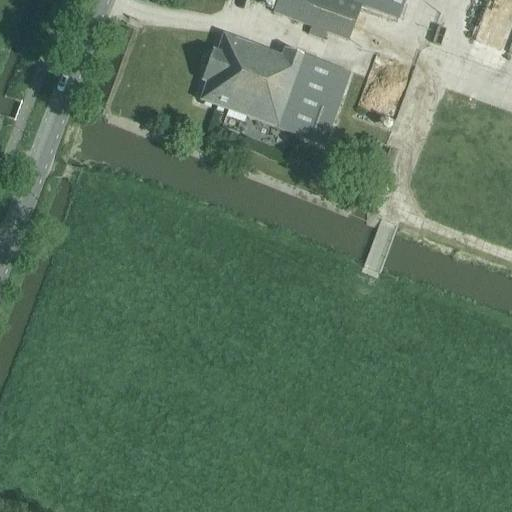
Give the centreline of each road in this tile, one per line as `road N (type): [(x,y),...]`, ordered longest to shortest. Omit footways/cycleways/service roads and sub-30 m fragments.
road 1 (track): [(511,258),(396,215),(394,194),(436,59),(367,39),(333,55),(231,16),(103,3)]
road 2 (tertiary): [(0,278),(105,0)]
road 3 (track): [(236,245),(43,163)]
